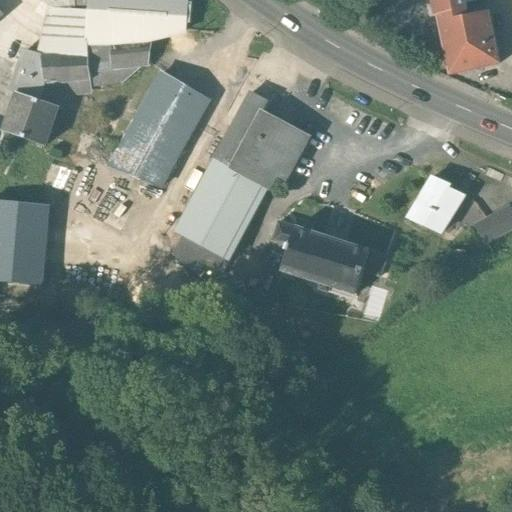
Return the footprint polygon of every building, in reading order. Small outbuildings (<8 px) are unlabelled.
[(18,93),(59,108),(61,108),(69,83),(89,81),(90,87),(122,83),(141,67),(149,66),(152,42),(187,30),(189,0),(89,0),(89,14),(52,11),(43,57),(26,51),(12,91),(18,94),(18,93)] [(38,0),(50,7),(52,11),(89,14),(89,0),(38,0)] [(462,0),(430,0),(434,17),(438,16),(465,11),(462,0)] [(488,14),(467,19),(465,11),(438,16),(450,75),(499,64),(488,14)] [(209,100),(163,73),(111,168),(160,188),(209,100)] [(18,93),(18,94),(4,131),(45,146),(59,108),(18,93)] [(269,105),(249,94),(214,161),(268,189),(275,175),(283,179),(304,140),(261,118),(269,105)] [(214,161),(176,233),(182,237),(230,262),(268,189),(214,161)] [(15,179),(0,172),(0,196),(6,199),(15,179)] [(432,178),(409,218),(441,233),(452,215),(460,219),(470,202),(463,198),(464,197),(447,189),(449,186),(432,178)] [(49,208),(0,203),(0,270),(43,275),(49,208)] [(477,226),(492,253),(507,250),(499,237),(511,229),(511,213),(509,208),(477,226)] [(387,257),(279,224),(274,243),(290,248),(282,272),(318,283),(316,289),(328,293),(330,286),(357,295),(364,272),(381,277),(387,257)] [(230,262),(182,237),(172,256),(201,278),(207,269),(220,280),(230,262)]
